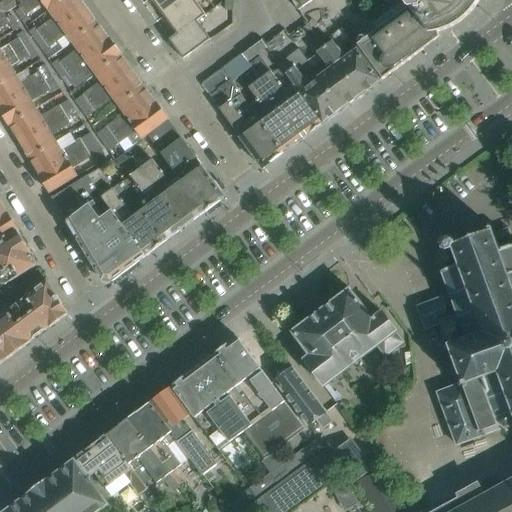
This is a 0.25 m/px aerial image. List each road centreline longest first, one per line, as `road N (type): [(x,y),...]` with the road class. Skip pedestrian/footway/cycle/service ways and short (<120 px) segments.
road 1 (secondary): [(0,480),(511,100)]
road 2 (secondary): [(511,20),(262,204)]
road 3 (residential): [(112,0),(262,204)]
road 4 (secondary): [(262,204),(101,324)]
road 5 (residential): [(101,324),(0,156)]
road 6 (secondary): [(101,324),(0,399)]
